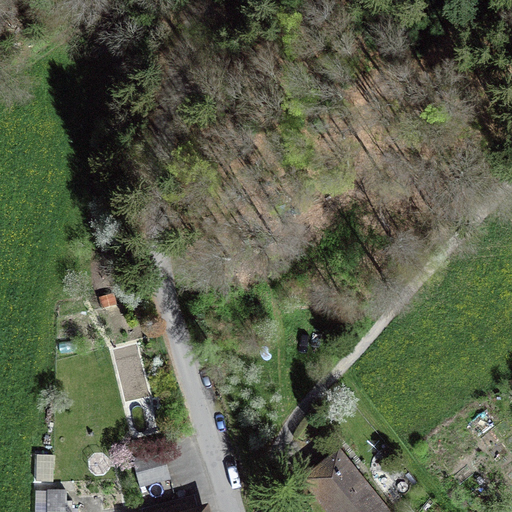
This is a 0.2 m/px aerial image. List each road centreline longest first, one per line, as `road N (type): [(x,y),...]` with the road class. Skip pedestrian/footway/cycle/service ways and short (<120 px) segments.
road 1 (unclassified): [(202,0),(162,137),(156,239),(234,511)]
road 2 (track): [(262,511),(281,437),(511,182)]
